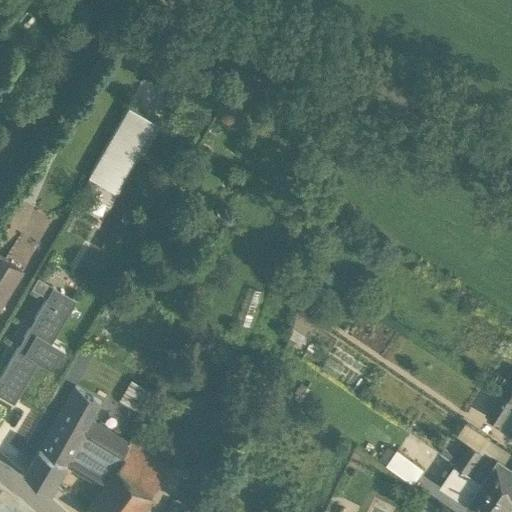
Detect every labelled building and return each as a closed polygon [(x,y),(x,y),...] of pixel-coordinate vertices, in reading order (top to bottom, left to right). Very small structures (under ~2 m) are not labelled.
[(113,193),(154,122),(127,106),(86,177),(113,193)] [(0,304),(22,269),(0,255),(0,304)] [(50,341),(74,300),(52,287),(0,376),(0,394),(14,403),(15,403),(39,361),(52,369),(52,368),(64,349),(50,341)] [(487,384),(498,392),(511,400),(511,370),(508,377),(496,370),(487,384)] [(131,380),(119,400),(136,410),(148,390),(131,380)] [(115,468),(130,442),(93,419),(103,401),(74,385),(26,471),(50,491),(67,467),(101,488),(115,468)] [(511,400),(498,392),(485,414),(499,423),(497,426),(511,434),(510,436),(511,436),(511,400)] [(467,423),(459,436),(467,441),(454,461),(511,501),(511,500),(511,466),(497,456),(496,457),(483,448),(489,437),(467,423)] [(153,496),(173,466),(170,464),(133,437),(130,442),(115,468),(101,488),(86,510),(88,511),(141,511),(154,497),(153,496)] [(423,468),(396,449),(385,465),(412,484),(423,468)] [(454,461),(440,482),(453,491),(452,494),(466,503),(465,505),(475,511),(505,511),(511,505),(510,504),(511,501),(454,461)] [(413,510),(414,511),(437,511),(430,500),(413,510)]
